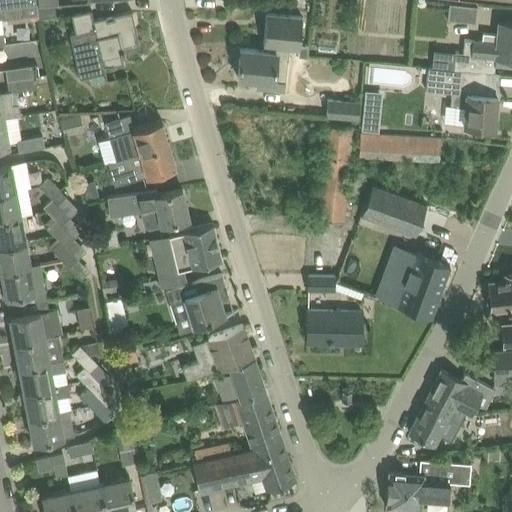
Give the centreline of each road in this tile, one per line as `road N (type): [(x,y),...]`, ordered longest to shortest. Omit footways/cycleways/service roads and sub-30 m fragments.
road 1 (residential): [(332,503),(310,466),(170,0)]
road 2 (residential): [(332,503),(363,477),(446,323),(511,171)]
